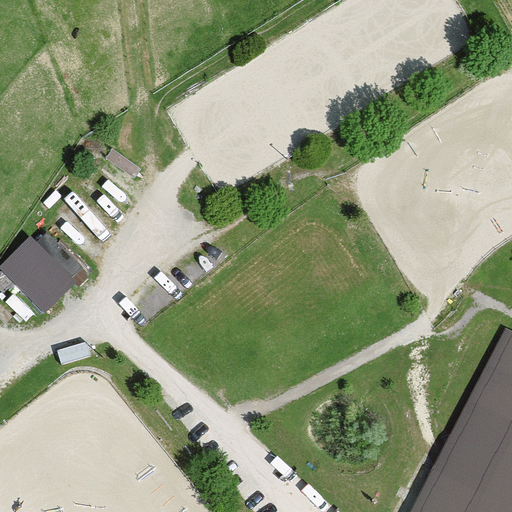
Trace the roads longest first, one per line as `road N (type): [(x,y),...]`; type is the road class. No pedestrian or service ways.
road 1 (track): [(316,511),(92,305),(0,379)]
road 2 (track): [(92,305),(230,226),(294,177),(327,174),(383,199)]
road 3 (track): [(128,257),(90,131),(48,52)]
road 4 (track): [(119,290),(156,203),(192,155),(220,134)]
road 5 (track): [(508,511),(487,383),(501,342)]
